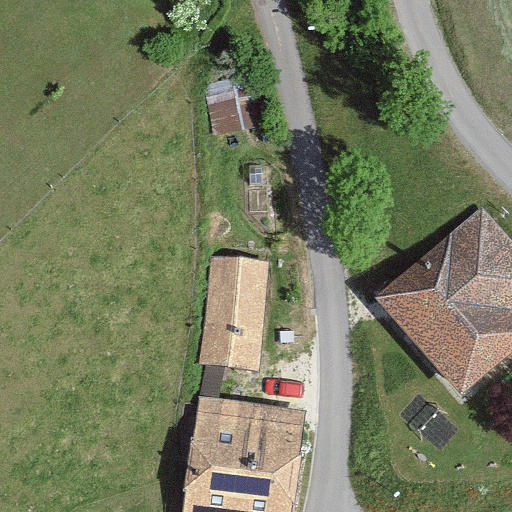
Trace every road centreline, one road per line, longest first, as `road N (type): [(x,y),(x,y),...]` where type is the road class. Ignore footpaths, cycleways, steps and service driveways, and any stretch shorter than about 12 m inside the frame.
road 1 (residential): [(322,511),(337,433),(318,195),(270,0)]
road 2 (residential): [(511,167),(453,101),(418,0)]
